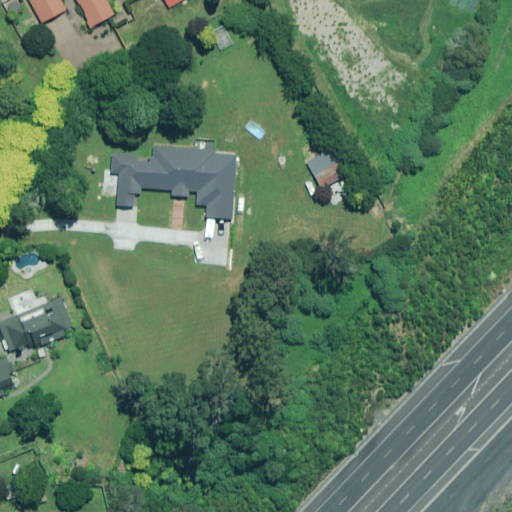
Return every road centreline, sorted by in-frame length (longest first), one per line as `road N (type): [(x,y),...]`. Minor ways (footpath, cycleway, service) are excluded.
road 1 (motorway): [(330,511),(511,324)]
road 2 (motorway): [(511,391),(397,511)]
